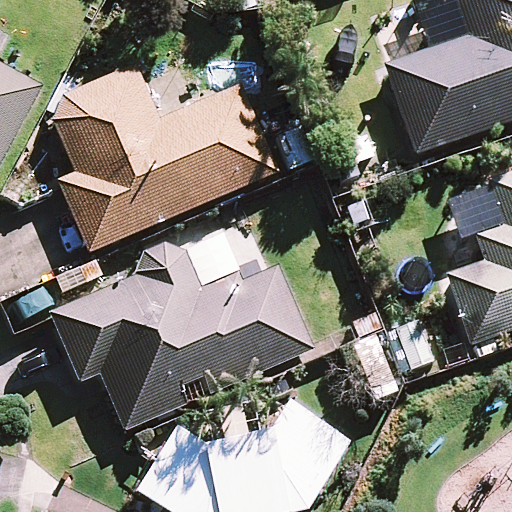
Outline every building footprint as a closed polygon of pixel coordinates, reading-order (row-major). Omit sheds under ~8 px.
[(511,0),(452,0),(467,42),(384,71),(415,159),(511,124),(511,0)] [(0,178),(45,93),(0,68),(0,178)] [(159,126),(137,72),(47,109),(76,178),(58,185),(87,256),(276,179),(241,92),(159,126)] [(306,124),(275,135),(289,177),(321,166),(306,124)] [(511,178),(440,204),(455,246),(474,239),(484,266),(446,279),(470,348),(511,333),(511,178)] [(243,197),(192,222),(202,244),(254,219),(243,197)] [(124,436),(187,409),(179,389),(201,380),(209,399),(312,355),(272,264),(262,268),(253,247),(240,253),(232,234),(193,251),(185,233),(130,257),(140,280),(50,319),(79,387),(99,378),(124,436)] [(417,325),(355,349),(371,391),(434,367),(417,325)] [(273,434),(202,449),(176,435),(135,494),(164,511),(308,511),(353,444),(287,407),(273,434)]
